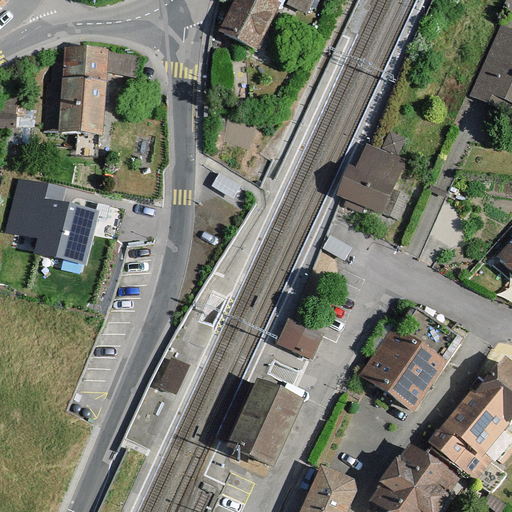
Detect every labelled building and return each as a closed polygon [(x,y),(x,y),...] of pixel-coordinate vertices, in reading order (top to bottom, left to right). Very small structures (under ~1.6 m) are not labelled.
[(0,0),(0,10),(9,0),(0,0)] [(281,0),(246,0),(228,38),(255,52),(281,0)] [(308,17),(318,0),(292,0),(289,6),(308,17)] [(511,35),(504,33),(475,102),(511,116),(511,35)] [(63,56),(59,142),(109,145),(111,85),(139,86),(140,59),(63,56)] [(369,152),(348,203),(383,217),(403,166),(369,152)] [(64,190),(19,180),(6,232),(38,239),(34,254),(85,265),(98,210),(62,201),(64,190)] [(511,258),(500,271),(511,282),(511,258)] [(414,318),(365,389),(420,427),(469,355),(414,318)] [(294,325),(281,351),(316,368),(329,343),(294,325)] [(188,370),(173,364),(161,391),(177,397),(188,370)] [(471,489),(511,444),(511,371),(508,368),(430,452),(471,489)] [(298,406),(262,391),(236,452),(271,467),(298,406)] [(455,511),(466,499),(415,462),(377,511),(455,511)] [(354,511),(360,501),(329,484),(313,511),(354,511)]
